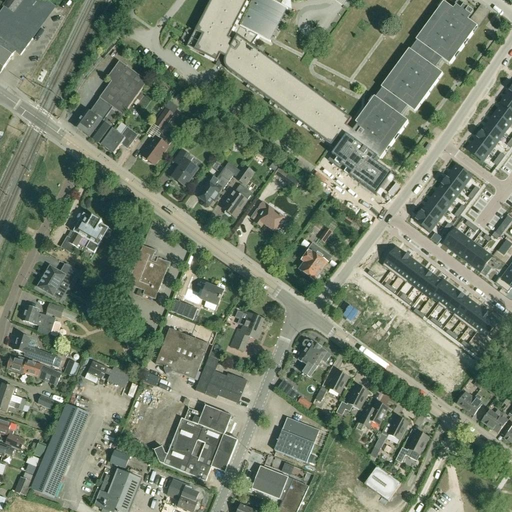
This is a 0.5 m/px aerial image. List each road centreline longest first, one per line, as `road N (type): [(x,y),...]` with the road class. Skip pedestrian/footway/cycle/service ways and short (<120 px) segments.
road 1 (tertiary): [(297,307),(89,155)]
road 2 (tertiary): [(511,462),(310,316)]
road 3 (residential): [(385,220),(511,39)]
road 4 (unclassified): [(216,511),(297,307)]
road 5 (residential): [(0,335),(21,271),(89,155)]
road 6 (residential): [(385,220),(511,310)]
road 7 (residential): [(181,0),(155,32),(156,51),(208,86)]
road 8 (residential): [(310,316),(385,220)]
